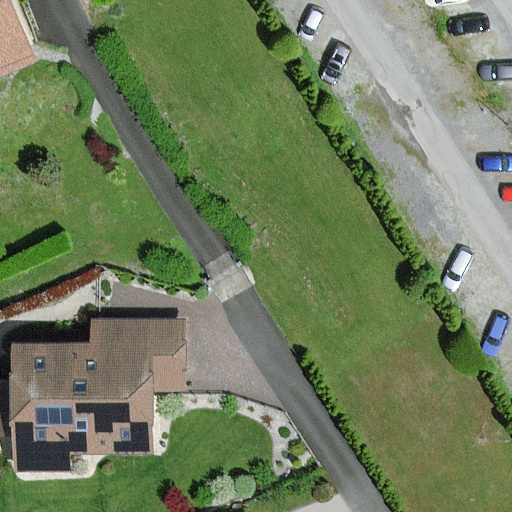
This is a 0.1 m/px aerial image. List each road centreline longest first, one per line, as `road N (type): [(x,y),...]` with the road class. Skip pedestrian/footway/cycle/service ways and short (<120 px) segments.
road 1 (residential): [(373,511),(60,0)]
road 2 (unclassified): [(511,258),(347,0)]
